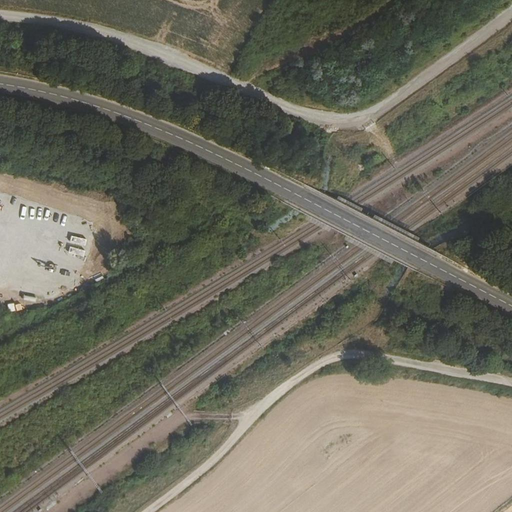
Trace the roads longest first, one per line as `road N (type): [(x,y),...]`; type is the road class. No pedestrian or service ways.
road 1 (unclassified): [(511,13),(391,102),(350,120),(311,117),(122,41),(0,16)]
road 2 (tertiary): [(511,306),(155,127),(0,83)]
